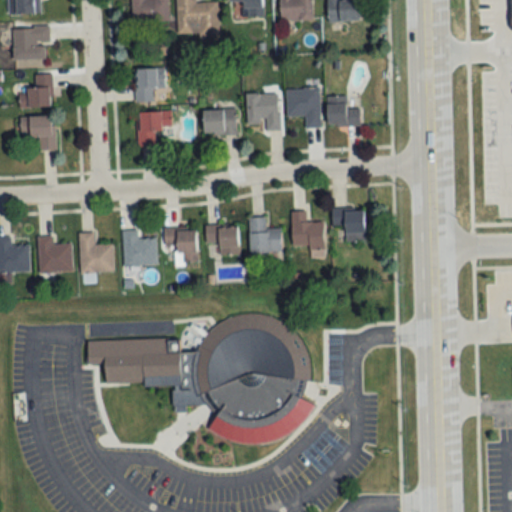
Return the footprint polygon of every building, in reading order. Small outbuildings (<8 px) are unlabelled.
[(40,0),(15,0),(16,14),(40,13),(40,0)] [(131,0),(131,21),(169,21),(168,0),(131,0)] [(217,2),(195,2),(195,0),(176,0),(177,35),(219,33),(217,2)] [(231,0),(232,17),(263,17),(262,0),(231,0)] [(279,0),(279,20),(312,20),(311,0),(279,0)] [(327,0),(328,21),(359,21),(359,0),(327,0)] [(12,26),(13,60),(46,59),(46,41),(49,41),(49,26),(12,26)] [(135,69),(135,101),(153,101),(153,89),(164,89),(164,69),(135,69)] [(52,74),(34,74),(34,90),(19,90),(19,108),(52,108),(52,74)] [(320,128),(320,88),(286,89),(287,116),(305,116),(305,128),(320,128)] [(265,131),(279,130),(278,94),(246,94),(247,125),(265,125),(265,131)] [(328,125),(360,125),(360,107),(347,108),(347,96),(327,96),(328,125)] [(235,110),(203,110),(203,135),(235,135),(235,110)] [(136,112),(136,147),(156,147),(156,130),(171,130),(171,111),(136,112)] [(18,117),(18,138),(37,138),(38,150),(56,150),(54,116),(18,117)] [(333,210),(333,230),(343,230),(343,241),(365,241),(365,210),(333,210)] [(291,212),(292,246),(310,245),(310,255),(324,254),(323,221),(306,222),(306,211),(291,212)] [(281,228),(266,228),(266,217),(249,217),(249,252),(281,252),(281,228)] [(219,255),(238,255),(238,226),(205,226),(205,243),(219,243),(219,255)] [(197,264),(196,228),(164,229),(165,246),(175,246),(175,265),(197,264)] [(123,266),(157,266),(156,239),(138,239),(138,230),(123,230),(123,266)] [(113,243),(94,243),(94,233),(79,233),(79,272),(113,272),(113,243)] [(0,272),(29,272),(29,244),(11,245),(11,236),(0,235),(0,272)] [(38,272),(72,272),(71,243),(53,243),(53,235),(38,236),(38,272)] [(220,319),(235,311),(253,310),(276,315),(291,326),(303,338),(310,356),(308,374),(304,387),(294,397),(280,413),(260,426),(243,426),(227,424),(194,388),(170,381),(100,380),(99,361),(83,360),(86,335),(182,333),(220,319)]
